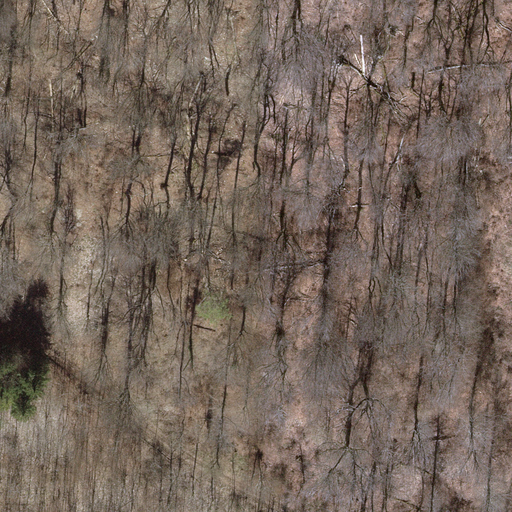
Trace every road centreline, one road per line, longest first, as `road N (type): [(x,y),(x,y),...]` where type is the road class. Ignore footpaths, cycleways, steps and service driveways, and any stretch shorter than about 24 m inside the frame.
road 1 (track): [(511,152),(463,154),(0,93)]
road 2 (track): [(0,301),(198,452),(305,511)]
